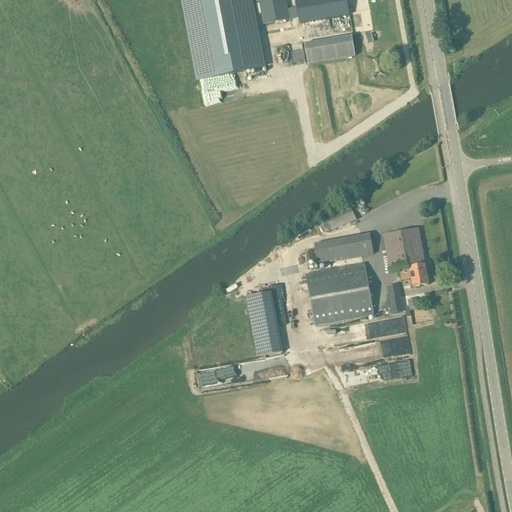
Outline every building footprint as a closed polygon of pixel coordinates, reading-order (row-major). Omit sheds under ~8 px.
[(255,53),(244,0),(184,0),(196,65),(255,53)] [(258,0),(263,25),(289,19),(288,11),(285,0),(258,0)] [(345,0),(295,0),(299,24),(349,15),(345,0)] [(306,64),(354,56),(351,35),(303,43),(306,64)] [(419,154),(411,158),(416,167),(424,163),(419,154)] [(434,157),(424,158),(426,168),(435,167),(434,157)] [(406,178),(418,172),(414,164),(403,170),(406,178)] [(322,221),(327,233),(356,220),(350,207),(322,221)] [(428,285),(425,264),(419,228),(383,235),(389,272),(409,268),(412,288),(428,285)] [(375,261),(373,255),(369,234),(314,245),(317,266),(363,257),(364,263),(375,261)] [(374,315),(364,265),(305,275),(315,327),(374,315)] [(402,312),(398,285),(387,287),(392,314),(402,312)] [(282,353),(271,292),(246,297),(257,357),(282,353)] [(417,301),(408,303),(409,309),(418,308),(417,301)] [(397,356),(410,354),(407,336),(381,340),(383,353),(396,351),(397,356)] [(396,370),(411,370),(410,360),(396,361),(396,370)] [(198,389),(260,381),(257,363),(196,371),(198,389)]
